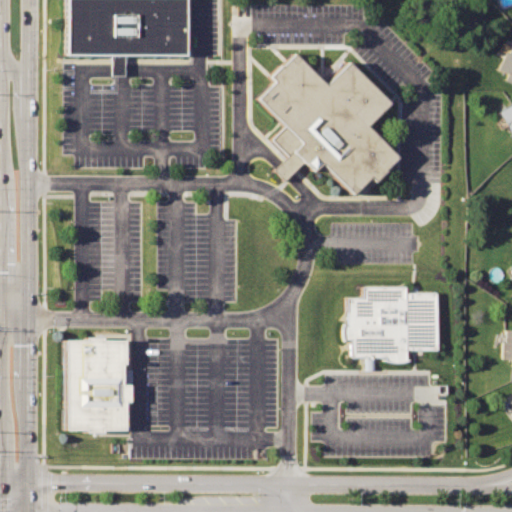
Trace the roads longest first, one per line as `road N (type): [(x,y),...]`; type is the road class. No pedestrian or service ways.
road 1 (secondary): [(28,511),(30,0)]
road 2 (secondary): [(1,0),(1,511)]
road 3 (residential): [(29,494),(52,481),(511,484)]
road 4 (residential): [(29,494),(49,511),(497,511)]
